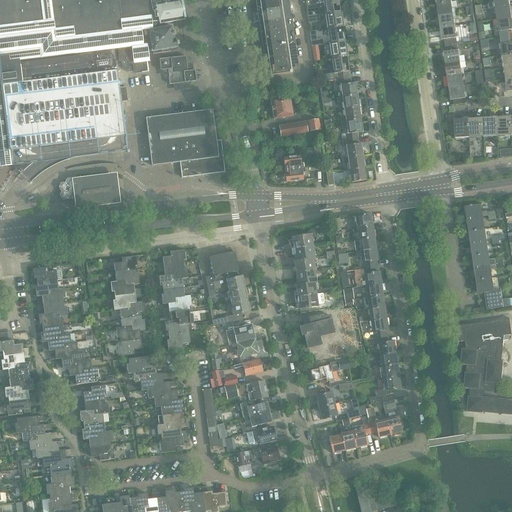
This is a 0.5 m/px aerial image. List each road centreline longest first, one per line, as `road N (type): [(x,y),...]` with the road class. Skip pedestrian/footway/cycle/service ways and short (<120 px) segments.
road 1 (residential): [(325,474),(417,448),(387,201)]
road 2 (residential): [(259,215),(312,478)]
road 3 (residential): [(206,454),(88,469),(91,491),(209,477)]
road 4 (secondary): [(4,245),(259,215)]
road 5 (secondary): [(256,195),(3,225)]
road 6 (residential): [(385,189),(358,0)]
road 7 (residential): [(440,181),(414,0)]
road 8 (residential): [(224,91),(307,75),(296,0)]
